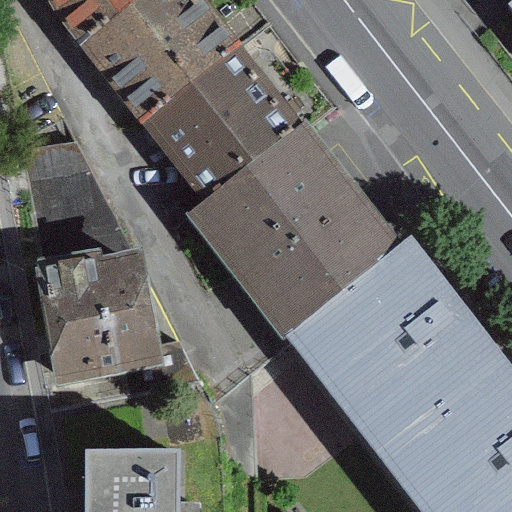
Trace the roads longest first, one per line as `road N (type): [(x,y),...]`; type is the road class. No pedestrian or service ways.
road 1 (secondary): [(339,0),(511,218)]
road 2 (residential): [(21,511),(0,340)]
